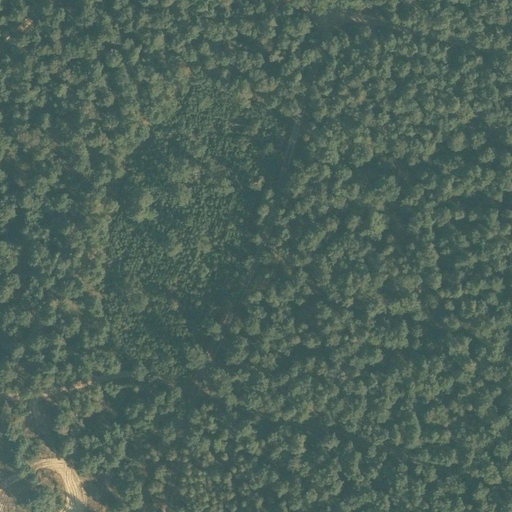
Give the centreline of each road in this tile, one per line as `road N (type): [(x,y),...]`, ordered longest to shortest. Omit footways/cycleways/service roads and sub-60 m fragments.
road 1 (track): [(0,399),(120,376),(201,399),(168,511)]
road 2 (track): [(511,56),(295,0)]
